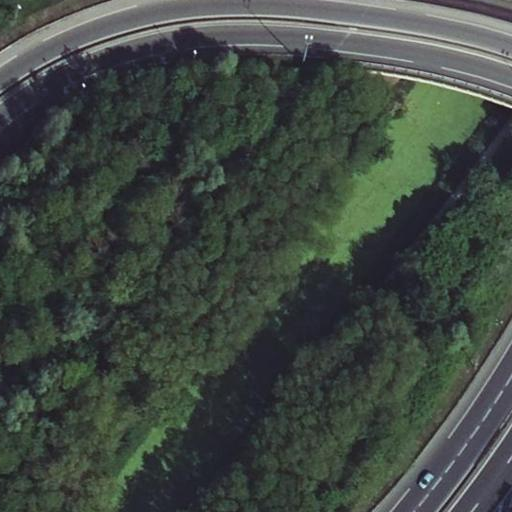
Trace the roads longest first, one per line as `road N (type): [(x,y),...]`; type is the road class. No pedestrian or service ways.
road 1 (trunk): [(0,118),(50,83),(112,56),(231,36),(353,47),(511,84)]
road 2 (trunk): [(511,53),(380,19),(241,3),(117,22),(0,76)]
road 3 (trunk): [(511,375),(413,511)]
